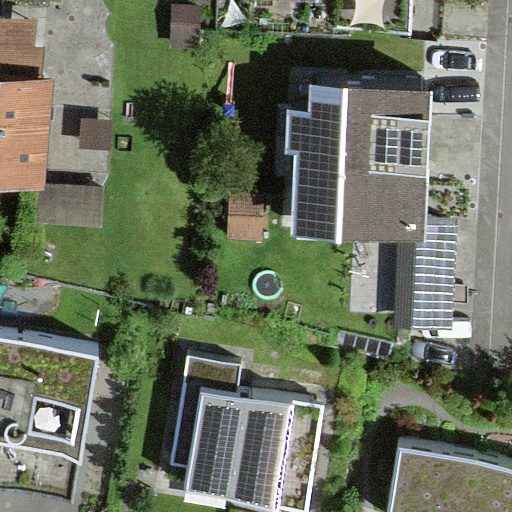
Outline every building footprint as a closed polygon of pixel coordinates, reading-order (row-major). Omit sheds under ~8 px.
[(24,21),(0,18),(0,171),(44,175),(51,80),(20,77),(24,21)] [(427,82),(318,76),(313,153),(304,153),(301,211),(419,217),(427,82)] [(101,346),(0,328),(0,436),(84,451),(101,346)] [(243,363),(186,354),(167,473),(317,497),(332,402),(239,387),(243,363)] [(511,511),(511,458),(401,444),(392,511),(511,511)]
